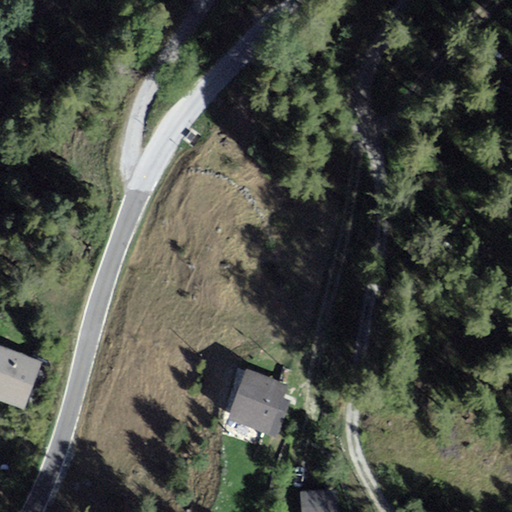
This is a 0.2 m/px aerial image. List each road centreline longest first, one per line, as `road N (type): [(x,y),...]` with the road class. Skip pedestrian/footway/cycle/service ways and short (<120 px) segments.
road 1 (tertiary): [(32,511),(52,473),(90,316),(138,184),(216,77),(301,0)]
road 2 (track): [(387,511),(358,463),(350,429),(382,228),(367,72),(404,0)]
road 3 (track): [(368,127),(351,156),(312,300),(311,380)]
road 4 (track): [(368,127),(399,108),(500,0)]
